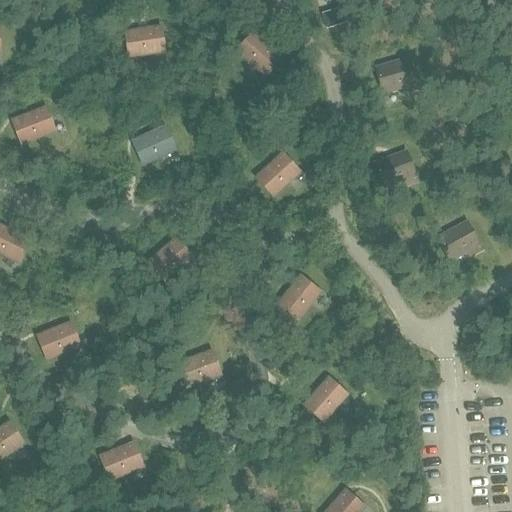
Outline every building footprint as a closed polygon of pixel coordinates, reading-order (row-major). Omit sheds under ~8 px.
[(333,18),(330,16),(323,18),(326,28),(336,25),(333,18)] [(162,27),(127,32),(131,57),(165,52),(162,27)] [(254,33),(237,52),(264,75),(281,56),(254,33)] [(376,69),(383,94),(402,89),(403,93),(417,89),(408,59),(376,69)] [(46,108),(13,120),(22,144),(55,131),(46,108)] [(166,126),(133,141),(144,165),(176,150),(166,126)] [(374,164),(383,189),(402,182),(404,186),(417,181),(407,152),(374,164)] [(283,154),(257,177),(274,196),(300,173),(283,154)] [(437,239),(450,262),(467,253),(469,257),(482,250),(467,223),(437,239)] [(0,225),(0,254),(17,263),(28,239),(0,225)] [(176,239),(150,261),(166,281),(192,258),(176,239)] [(299,277),(278,304),(298,320),(319,293),(299,277)] [(71,322),(38,335),(48,359),(81,345),(71,322)] [(211,351),(178,364),(188,388),(221,375),(211,351)] [(328,378),(304,404),(323,421),(347,396),(328,378)] [(0,460),(23,444),(9,423),(0,428),(0,460)] [(133,443),(100,457),(110,482),(143,468),(133,443)] [(345,490),(325,511),(361,511),(365,508),(345,490)]
